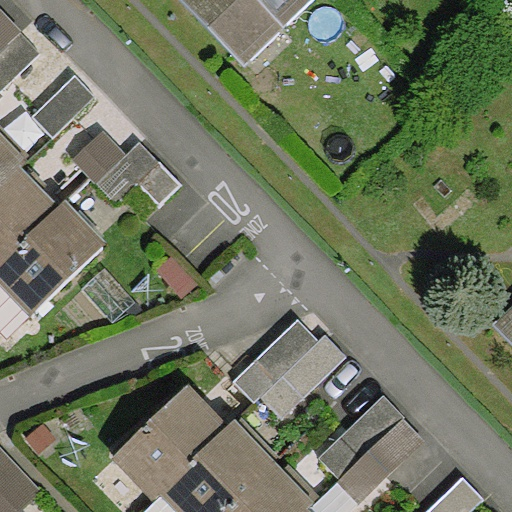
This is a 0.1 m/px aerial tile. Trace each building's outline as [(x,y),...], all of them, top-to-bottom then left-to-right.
[(319,0),(179,0),(232,54),(272,17),(285,31),(319,0)] [(0,55),(22,35),(1,14),(0,14),(0,55)] [(0,97),(42,56),(22,35),(0,55),(0,97)] [(97,100),(76,78),(33,120),(54,140),(97,100)] [(25,168),(0,142),(0,191),(19,174),(25,168)] [(98,186),(119,165),(98,144),(77,165),(98,186)] [(140,145),(119,165),(98,186),(118,207),(140,187),(162,208),(182,188),(140,145)] [(0,191),(0,271),(57,215),(19,174),(0,191)] [(64,209),(57,215),(0,271),(0,282),(34,317),(104,251),(69,214),(64,209)] [(34,317),(0,282),(0,333),(8,342),(34,317)] [(511,310),(494,327),(511,345),(511,310)] [(262,399),(320,343),(300,322),(235,384),(255,406),(262,399)] [(348,358),(327,336),(320,343),(262,399),(283,421),(348,358)] [(226,434),(187,393),(118,460),(156,501),(164,494),(226,434)] [(320,460),(341,482),(402,423),(406,419),(385,398),(320,460)] [(338,485),(359,507),(424,445),(402,423),(341,482),(338,485)] [(233,427),(226,434),(164,494),(166,497),(180,511),(228,511),(273,469),(233,427)] [(0,511),(20,511),(39,495),(0,452),(0,511)] [(273,469),(228,511),(309,511),(313,509),(273,469)] [(474,511),(485,502),(464,480),(431,511),(474,511)] [(338,485),(313,509),(309,511),(353,511),(359,507),(338,485)] [(180,511),(166,497),(149,511),(180,511)]
